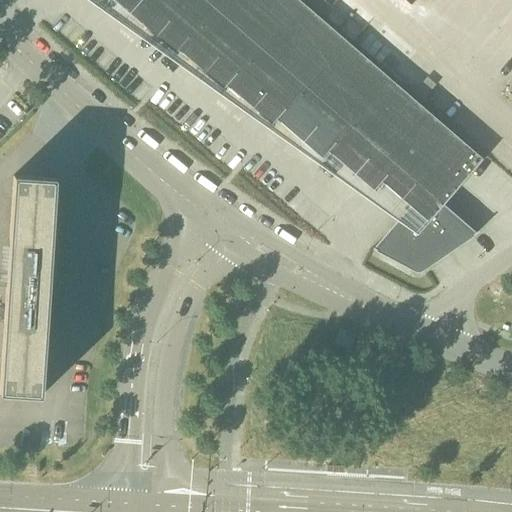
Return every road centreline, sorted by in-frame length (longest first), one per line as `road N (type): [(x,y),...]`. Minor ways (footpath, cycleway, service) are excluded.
road 1 (unknown): [(66,0),(268,141),(318,187),(345,233),(331,291)]
road 2 (unclassified): [(200,211),(167,266),(132,372),(121,501)]
road 3 (unclassified): [(157,502),(168,363),(187,301),(232,232)]
road 4 (unclassified): [(200,211),(0,32)]
road 5 (unclassified): [(423,333),(346,300),(232,232)]
road 6 (primary): [(349,511),(157,502)]
road 7 (unclassified): [(511,249),(447,323),(423,333)]
road 8 (primary): [(121,501),(0,494)]
